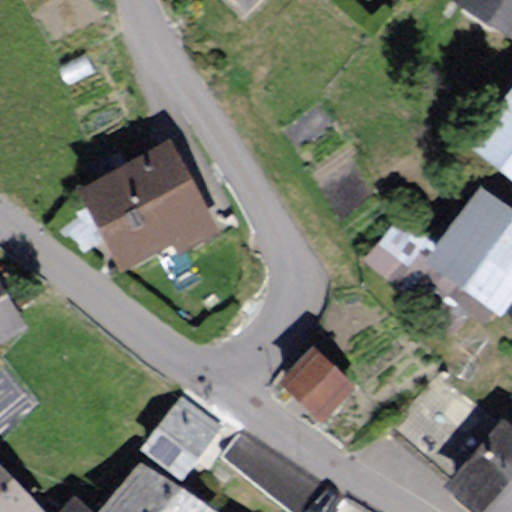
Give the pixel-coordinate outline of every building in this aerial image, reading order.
[(269,0),(218,0),(241,27),(269,0)] [(511,0),(463,0),(455,14),(511,49),(511,0)] [(511,96),(469,154),(511,184),(511,96)] [(166,155),(70,199),(129,288),(215,248),(166,155)] [(511,313),(511,219),(480,196),(430,266),(503,325),(511,313)] [(0,285),(0,352),(28,335),(0,285)] [(361,393),(312,354),(280,392),(322,432),(361,393)] [(230,431),(179,402),(142,462),(190,491),(230,431)] [(511,511),(511,433),(501,425),(449,489),(474,511),(511,511)] [(215,511),(138,469),(110,511),(215,511)] [(0,511),(35,511),(0,474),(0,511)]
